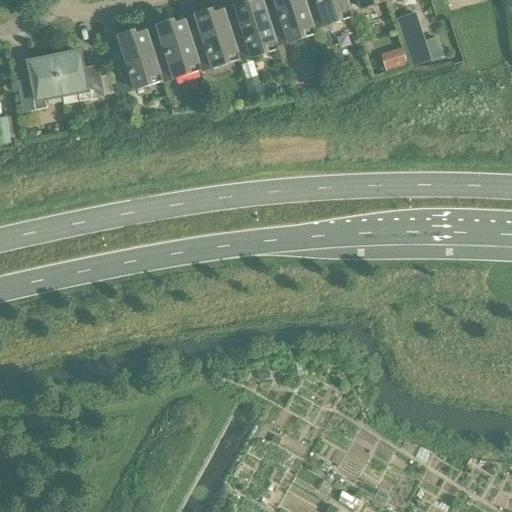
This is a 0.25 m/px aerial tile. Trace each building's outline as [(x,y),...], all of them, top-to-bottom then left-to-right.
[(277,47),(267,15),(262,1),(252,5),(250,0),(234,6),(241,27),(230,31),(240,60),(239,61),(239,63),(252,59),(278,50),(277,47)] [(274,0),(278,12),(267,15),(277,47),(289,43),(316,35),(314,30),(304,0),(274,0)] [(350,12),(346,0),(304,0),(314,30),(352,18),(350,12)] [(346,0),(350,12),(361,8),(362,10),(389,1),(388,0),(346,0)] [(240,60),(230,31),(224,11),(213,15),(212,11),(196,16),(203,37),(191,41),(202,71),(200,72),(200,73),(213,69),(239,61),(240,60)] [(418,11),(399,17),(415,64),(446,54),(439,35),(427,39),(418,11)] [(202,71),(191,41),(185,22),(174,26),(173,22),(157,27),(164,48),(153,52),(164,82),(161,82),(162,84),(174,80),(200,72),(202,71)] [(164,82),(153,52),(146,33),(136,36),(135,32),(119,37),(125,59),(113,63),(123,95),(136,90),(161,82),(164,82)] [(388,70),(409,62),(403,46),(382,54),(388,70)] [(80,53),(54,58),(62,97),(79,94),(80,103),(115,96),(111,74),(101,76),(100,75),(85,78),(80,53)] [(62,97),(54,58),(29,63),(34,88),(18,91),(23,114),(48,110),(46,100),(62,97)] [(0,145),(13,144),(9,118),(0,119),(0,145)]
